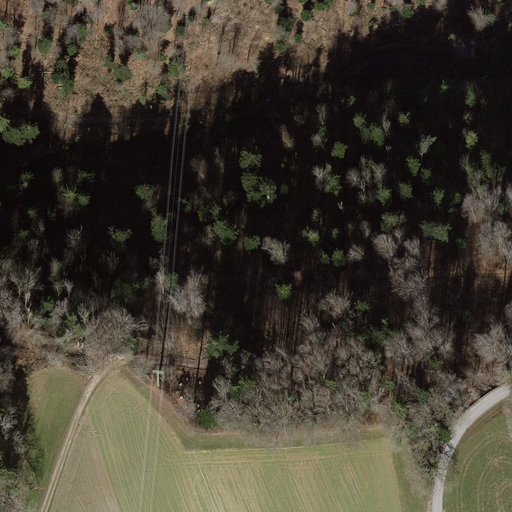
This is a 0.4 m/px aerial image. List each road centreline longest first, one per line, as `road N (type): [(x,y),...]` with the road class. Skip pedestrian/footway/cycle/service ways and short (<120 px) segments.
road 1 (track): [(44,511),(84,405),(98,379),(119,364),(252,356),(349,326),(403,296),(456,302)]
road 2 (tertiary): [(438,511),(458,431),(471,412),(511,386)]
